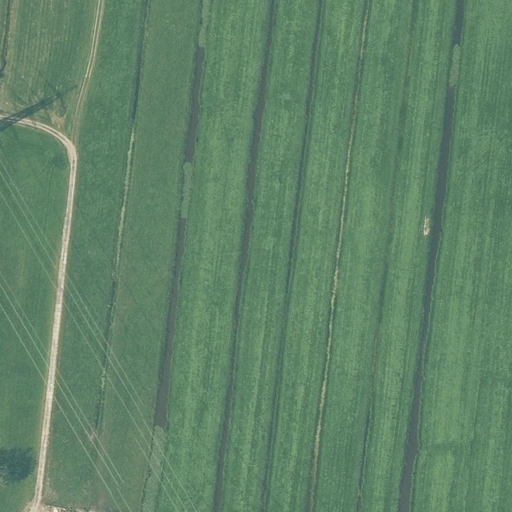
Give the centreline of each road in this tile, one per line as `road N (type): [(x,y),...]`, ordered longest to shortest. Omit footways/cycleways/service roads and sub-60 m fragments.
road 1 (track): [(38,471),(71,145)]
road 2 (track): [(71,145),(99,0)]
